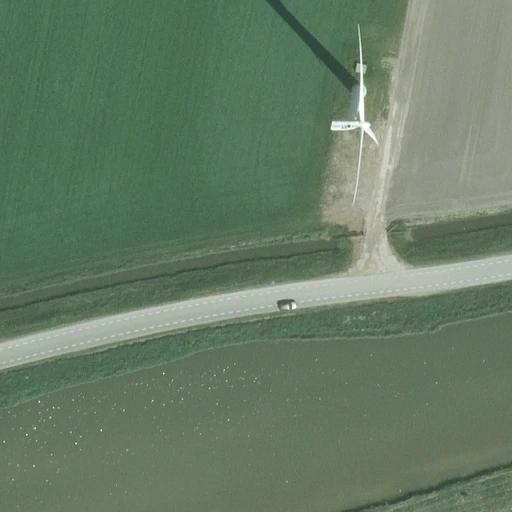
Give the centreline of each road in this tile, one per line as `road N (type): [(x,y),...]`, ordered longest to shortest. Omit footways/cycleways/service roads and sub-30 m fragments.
road 1 (unclassified): [(0,357),(169,317),(511,265)]
road 2 (track): [(387,148),(417,0)]
